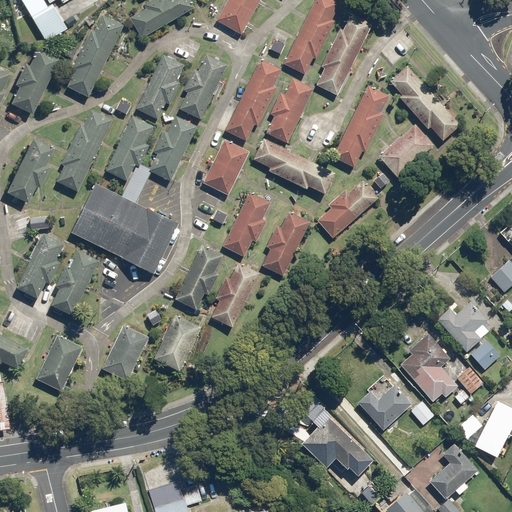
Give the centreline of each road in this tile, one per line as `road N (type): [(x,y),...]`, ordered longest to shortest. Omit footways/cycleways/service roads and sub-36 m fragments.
road 1 (residential): [(92,442),(181,423),(266,378),(511,157)]
road 2 (residential): [(242,51),(190,170),(177,265),(90,340)]
road 3 (residential): [(0,153),(33,123),(117,87),(146,49),(175,35),(199,30),(242,51)]
road 4 (residential): [(90,340),(15,295),(0,210)]
road 5 (residential): [(422,0),(373,45),(335,119),(317,131)]
road 6 (unknown): [(294,351),(409,472)]
